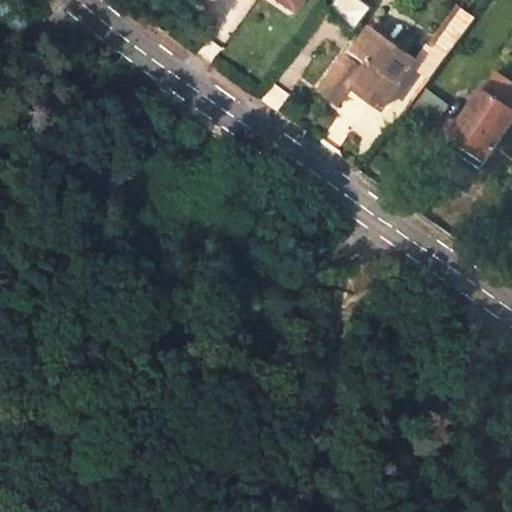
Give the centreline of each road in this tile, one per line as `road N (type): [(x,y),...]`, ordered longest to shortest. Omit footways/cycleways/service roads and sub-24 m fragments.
road 1 (tertiary): [(511,308),(83,0)]
road 2 (track): [(286,511),(297,454),(333,357),(369,186)]
road 3 (track): [(61,511),(62,474),(47,432),(0,398)]
